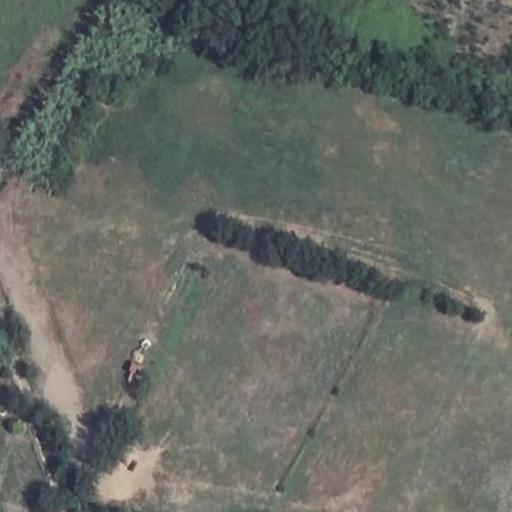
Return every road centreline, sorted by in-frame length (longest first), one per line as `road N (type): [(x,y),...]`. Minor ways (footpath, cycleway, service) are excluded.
road 1 (track): [(67,511),(0,319)]
road 2 (track): [(0,169),(103,0)]
